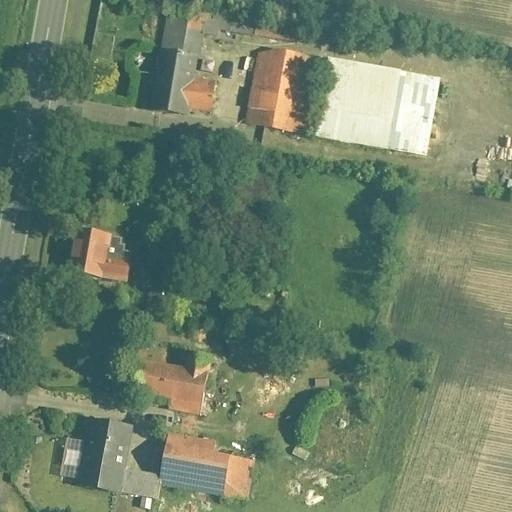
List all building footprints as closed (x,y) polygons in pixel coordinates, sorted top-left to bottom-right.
[(183,125),(185,112),(213,116),(218,87),(191,83),(202,20),(166,14),(149,120),(183,125)] [(257,57),(247,130),(309,138),(319,66),(257,57)] [(335,65),(322,143),(433,161),(446,83),(335,65)] [(73,234),(68,279),(111,284),(112,282),(133,284),(135,266),(114,263),(117,240),(73,234)] [(195,359),(192,371),(140,362),(133,399),(207,414),(214,376),(213,376),(215,363),(195,359)] [(63,475),(80,478),(77,492),(125,500),(125,498),(158,503),(162,479),(129,474),(136,430),(88,422),(84,448),(68,445),(63,475)] [(238,455),(170,444),(163,489),(227,499),(227,501),(251,505),(257,468),(237,465),(238,455)]
